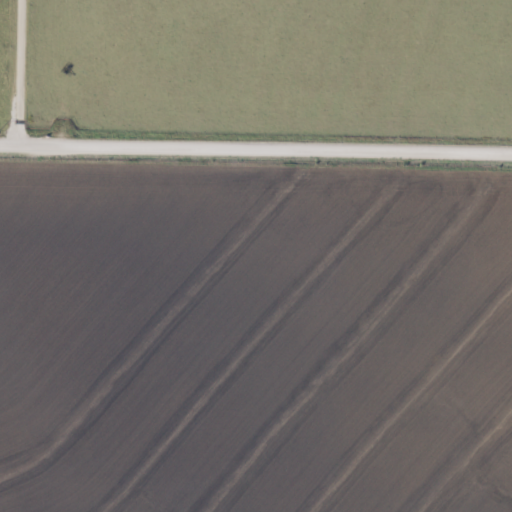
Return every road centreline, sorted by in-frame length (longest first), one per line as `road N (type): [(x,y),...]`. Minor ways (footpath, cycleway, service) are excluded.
road 1 (residential): [(511,155),(0,143)]
road 2 (residential): [(21,144),(23,0)]
